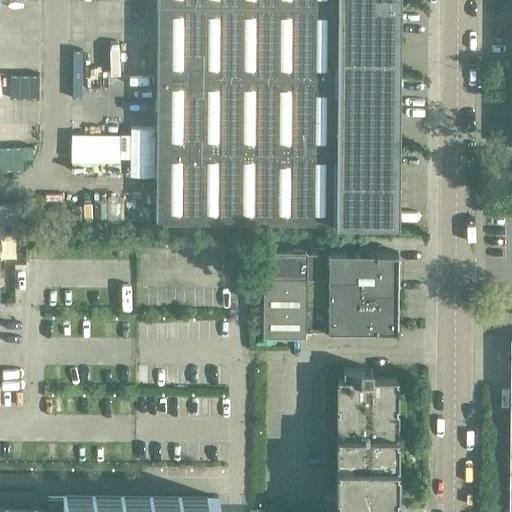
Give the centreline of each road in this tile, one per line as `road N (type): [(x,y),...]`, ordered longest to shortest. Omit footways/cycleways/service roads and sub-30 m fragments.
road 1 (unclassified): [(455,511),(459,0)]
road 2 (unclassified): [(0,189),(27,189),(56,171),(57,0)]
